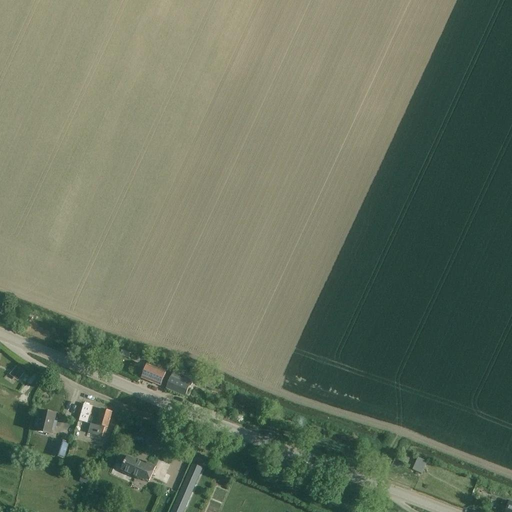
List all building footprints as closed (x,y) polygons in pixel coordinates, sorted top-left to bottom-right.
[(161,385),(165,375),(165,374),(146,366),(141,377),(161,385)] [(16,367),(12,372),(20,378),(24,373),(16,367)] [(185,397),(191,384),(192,380),(173,371),(166,389),(185,397)] [(88,423),(92,407),(82,404),(78,421),(88,423)] [(108,429),(112,413),(101,409),(98,419),(91,417),(87,433),(103,438),(106,428),(108,429)] [(37,418),(35,427),(38,427),(36,432),(51,435),(52,431),(54,431),(56,422),(54,421),(55,415),(41,411),(40,418),(37,418)] [(64,460),(69,444),(57,441),(52,456),(64,460)] [(126,458),(120,454),(116,463),(123,466),(121,470),(143,480),(144,479),(149,481),(155,467),(146,463),(145,465),(127,457),(126,458)] [(422,474),(427,463),(418,458),(412,470),(422,474)] [(183,511),(202,468),(192,464),(178,496),(171,511),(183,511)] [(477,480),(475,484),(489,490),(491,486),(477,480)]
